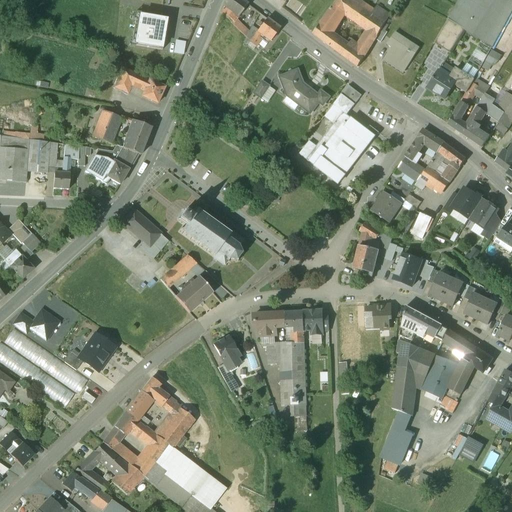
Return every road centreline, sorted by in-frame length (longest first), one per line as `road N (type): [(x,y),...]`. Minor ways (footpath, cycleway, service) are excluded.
road 1 (residential): [(331,292),(258,299),(201,326),(158,356),(0,506)]
road 2 (residential): [(329,262),(288,253),(153,152)]
road 3 (unclassified): [(418,118),(252,0)]
road 4 (residential): [(511,362),(395,294),(331,292)]
road 5 (residential): [(329,262),(418,118)]
road 6 (unclassified): [(153,152),(219,0)]
road 7 (unclassified): [(0,317),(118,205)]
road 8 (unclassified): [(511,193),(418,118)]
